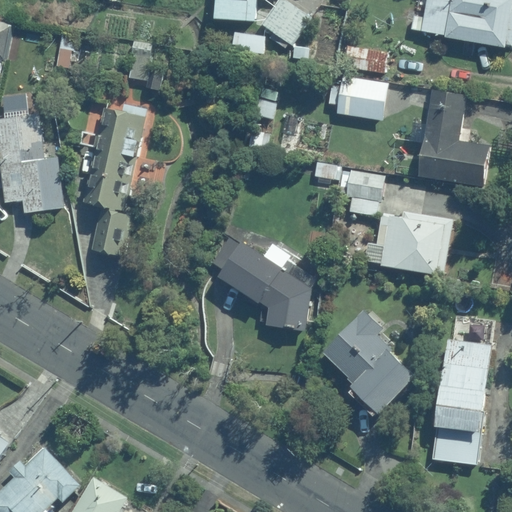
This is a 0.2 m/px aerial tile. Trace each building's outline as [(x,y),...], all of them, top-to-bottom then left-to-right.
[(220,0),(220,22),(261,23),(261,0),(220,0)] [(295,47),(315,20),(287,0),(283,0),(265,26),(275,33),(271,38),(287,49),(291,43),(295,47)] [(511,0),(429,0),(427,17),(416,15),(413,34),(511,49),(511,0)] [(0,61),(10,63),(16,23),(0,20),(0,61)] [(240,53),(266,54),(267,37),(237,35),(236,47),(240,47),(240,53)] [(137,39),(131,78),(150,81),(149,90),(164,92),(171,45),(137,39)] [(393,85),(352,80),(352,85),(332,82),(329,105),(341,106),(340,116),(389,122),(391,103),(397,104),(399,94),(392,93),(393,85)] [(79,135),(100,140),(87,204),(126,213),(137,160),(145,162),(154,119),(150,118),(153,105),(124,99),(125,91),(90,84),(79,135)] [(422,180),(487,189),(493,148),(463,143),(470,97),(437,92),(432,126),(419,124),(416,144),(427,145),(422,180)] [(52,161),(46,115),(0,120),(0,138),(8,206),(30,203),(31,216),(72,211),(66,159),(52,161)] [(382,219),(386,177),(342,172),(343,164),(317,161),(315,179),(340,182),(339,190),(353,192),(350,215),(382,219)] [(407,221),(390,219),(384,272),(450,280),(458,218),(408,212),(407,221)] [(137,217),(103,213),(97,253),(132,258),(137,217)] [(315,332),(316,290),(286,270),(295,258),(275,244),(268,255),(249,242),(224,279),(272,311),(272,330),(315,332)] [(388,331),(368,310),(324,353),(359,389),(355,393),(380,420),(386,414),(388,417),(426,380),(383,335),(388,331)] [(437,462),(483,466),(496,345),(450,341),(437,462)] [(0,463),(13,446),(5,440),(8,436),(0,430),(0,463)] [(0,498),(0,511),(57,511),(54,509),(63,500),(67,504),(87,485),(50,448),(47,451),(42,447),(15,473),(20,478),(0,498)] [(98,477),(76,511),(125,511),(134,499),(98,477)]
